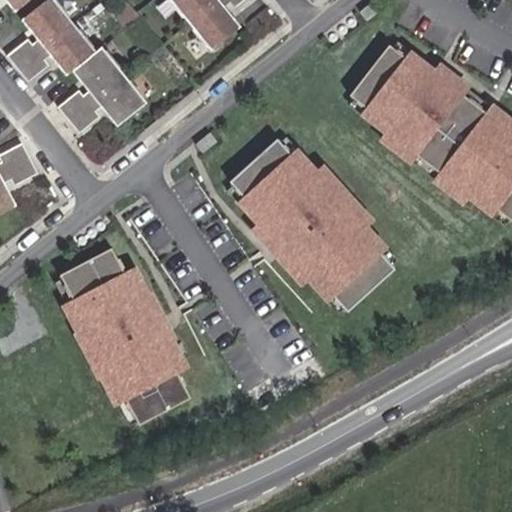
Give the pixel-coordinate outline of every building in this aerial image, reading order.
[(5,0),(16,14),(33,0),(5,0)] [(118,129),(147,105),(103,49),(97,54),(53,0),(49,0),(22,22),(38,41),(33,45),(29,40),(7,57),(29,84),(50,67),(46,62),(51,58),(67,78),(73,73),(89,92),(84,96),(79,91),(58,109),(79,135),(101,118),(97,113),(102,109),(118,129)] [(242,29),(230,15),(226,9),(231,5),(235,10),(248,0),(169,0),(212,53),(242,29)] [(361,15),(368,23),(383,11),(376,3),(361,15)] [(412,58),(413,56),(401,46),(396,52),(408,62),(412,58)] [(511,135),(488,117),(479,110),(462,97),(435,76),(412,58),(408,62),(396,52),(390,48),(351,98),(357,102),(369,112),(365,117),(388,135),(468,197),(491,215),(495,211),(507,220),(511,224),(511,135)] [(462,97),(467,90),(440,69),(435,76),(462,97)] [(352,109),(364,119),(365,117),(369,112),(357,102),(352,109)] [(511,135),(511,125),(493,111),(488,117),(511,135)] [(197,147),(203,155),(218,143),(211,135),(197,147)] [(383,141),(463,204),(468,197),(388,135),(383,141)] [(384,251),(364,229),(317,177),(298,155),(293,159),(283,147),(278,141),(231,184),(236,190),(246,201),(242,205),(261,227),(308,279),(327,301),(332,297),(342,309),(347,314),(395,272),(390,266),(379,255),(384,251)] [(298,155),(300,153),(289,141),(283,147),(293,159),(298,155)] [(11,182),(14,188),(38,175),(23,145),(0,156),(0,160),(1,163),(0,164),(0,216),(17,207),(8,191),(5,185),(11,182)] [(364,229),(371,222),(324,171),(317,177),(364,229)] [(242,205),(246,201),(236,190),(230,195),(240,207),(242,205)] [(490,217),(502,227),(507,220),(495,211),(491,215),(490,217)] [(255,232),(302,285),(308,279),(261,227),(255,232)] [(390,266),(396,261),(385,249),(384,251),(379,255),(390,266)] [(170,341),(165,343),(144,303),(149,300),(135,273),(126,277),(112,250),(60,277),(64,284),(74,304),(67,308),(65,309),(80,336),(85,333),(106,374),(101,377),(115,404),(117,403),(124,399),(135,420),(138,427),(190,400),(175,373),(185,368),(170,341)] [(67,308),(74,304),(64,284),(56,287),(67,308)] [(326,302),(336,314),(342,309),(332,297),(327,301),(326,302)] [(170,341),(172,340),(151,299),(149,300),(144,303),(165,343),(170,341)] [(78,337),(99,378),(101,377),(106,374),(85,333),(80,336),(78,337)] [(117,403),(128,424),(135,420),(124,399),(117,403)]
